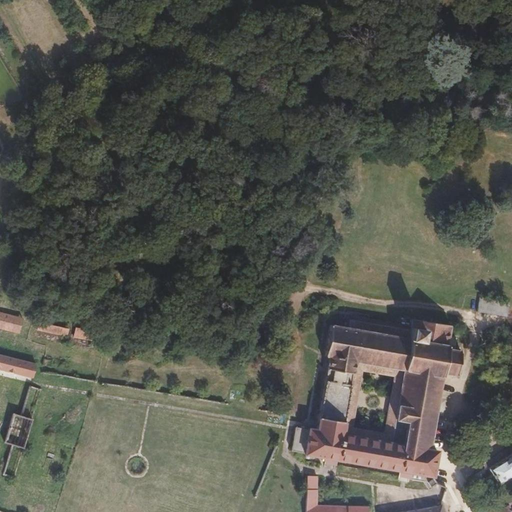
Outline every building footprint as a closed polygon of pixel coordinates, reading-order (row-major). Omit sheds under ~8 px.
[(155,10),(149,7),(146,13),(153,15),(155,10)] [(129,234),(125,253),(141,257),(145,237),(129,234)] [(109,261),(107,269),(132,274),(133,266),(109,261)] [(132,274),(107,269),(104,286),(128,291),(132,274)] [(479,297),(477,312),(506,317),(509,302),(479,297)] [(22,318),(0,312),(0,328),(19,333),(22,318)] [(329,356),(356,361),(395,368),(402,324),(350,315),(347,328),(330,325),(325,356),(329,356)] [(402,324),(395,368),(405,369),(392,443),(344,434),(356,361),(329,356),(316,430),(295,427),(291,451),(326,458),(336,460),(400,471),(410,473),(409,480),(423,482),(429,490),(437,483),(432,476),(437,450),(429,449),(442,373),(456,375),(460,351),(446,349),(450,325),(412,319),(411,326),(402,324)] [(39,322),(37,330),(67,336),(68,329),(39,322)] [(106,333),(75,327),(74,337),(104,342),(106,333)] [(36,364),(0,355),(0,369),(33,377),(36,364)] [(344,434),(392,443),(405,369),(395,368),(356,361),(344,434)] [(27,394),(29,386),(10,380),(7,390),(19,394),(20,392),(27,394)] [(41,389),(29,386),(27,394),(26,396),(20,416),(32,419),(41,389)] [(23,448),(32,419),(20,416),(13,413),(12,414),(2,411),(0,418),(0,440),(4,442),(2,450),(9,452),(11,445),(23,448)] [(14,478),(23,448),(11,445),(9,452),(8,455),(2,474),(14,478)] [(0,469),(3,471),(8,455),(2,453),(0,460),(0,469)] [(511,475),(511,453),(488,468),(492,474),(484,479),(489,487),(497,482),(498,484),(511,475)] [(307,476),(306,489),(316,490),(317,490),(317,476),(307,476)] [(316,490),(306,489),(305,511),(367,511),(368,507),(316,505),(316,490)]
